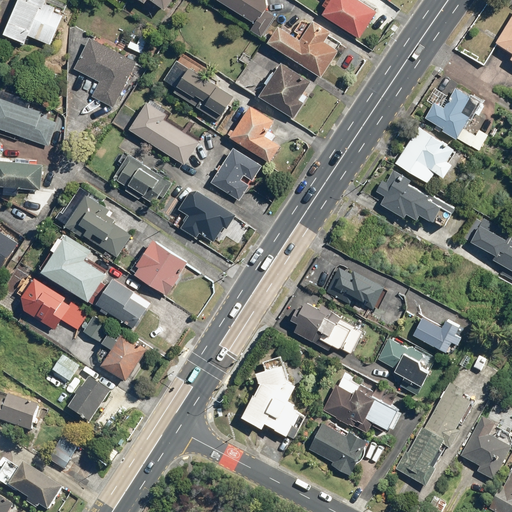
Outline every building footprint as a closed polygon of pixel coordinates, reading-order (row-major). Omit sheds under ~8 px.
[(52,45),(65,12),(45,4),(46,0),(17,0),(4,36),(25,44),(28,36),(52,45)] [(138,0),(145,4),(147,0),(148,0),(166,12),(174,0),(138,0)] [(250,30),(264,39),(279,16),(264,7),(268,0),(217,0),(254,23),(250,30)] [(378,14),(358,0),(332,0),(322,15),(360,40),(378,14)] [(511,17),(497,44),(511,53),(511,55),(510,60),(511,61),(511,17)] [(300,41),(278,27),(268,43),(323,79),(341,51),(326,41),(331,32),(313,21),(300,41)] [(101,82),(93,96),(114,107),(137,63),(90,37),(74,68),(101,82)] [(235,97),(177,61),(165,80),(177,88),(174,94),(219,122),(235,97)] [(269,82),(245,67),(235,82),(294,120),(308,98),(303,94),(312,81),(282,62),(269,82)] [(445,108),(434,102),(425,118),(444,128),(443,130),(458,138),(479,101),(456,88),(445,108)] [(428,99),(436,103),(442,93),(434,88),(428,99)] [(0,129),(50,147),(58,124),(40,118),(45,106),(0,90),(0,129)] [(184,166),(199,143),(166,121),(169,116),(148,102),(130,130),(184,166)] [(270,163),(280,148),(266,138),(278,121),(253,104),(231,137),(270,163)] [(447,160),(455,149),(442,140),(441,141),(420,127),(396,162),(428,183),(435,172),(445,178),(453,164),(447,160)] [(476,135),(464,128),(458,138),(480,150),(489,135),(479,129),(476,135)] [(43,165),(0,161),(0,151),(1,145),(0,144),(0,186),(40,190),(43,165)] [(240,201),(250,186),(241,180),(244,176),(253,181),(262,166),(234,148),(212,183),(240,201)] [(128,187),(125,192),(157,212),(175,184),(129,155),(114,178),(128,187)] [(412,179),(394,169),(387,182),(383,180),(377,191),(386,196),(382,204),(405,216),(407,213),(418,219),(421,213),(446,227),(456,207),(430,193),(429,195),(409,185),(412,179)] [(182,230),(196,238),(198,234),(214,243),(223,228),(226,230),(235,215),(196,191),(189,193),(178,209),(190,216),(182,230)] [(118,258),(132,235),(115,225),(117,222),(107,216),(110,210),(84,195),(65,226),(118,258)] [(511,232),(484,217),(472,241),(489,250),(488,253),(494,256),(493,259),(497,261),(495,264),(503,269),(501,273),(511,278),(511,232)] [(0,270),(2,271),(20,243),(0,229),(0,270)] [(88,303),(107,275),(84,261),(92,250),(67,234),(42,273),(88,303)] [(187,262),(155,240),(136,266),(139,268),(134,275),(168,298),(181,279),(177,276),(187,262)] [(374,310),(386,287),(354,271),(352,274),(339,267),(327,291),(350,304),(353,299),(374,310)] [(74,300),(41,279),(29,286),(22,298),(25,311),(56,330),(74,300)] [(151,302),(114,279),(97,307),(134,330),(151,302)] [(316,337),(351,356),(364,331),(343,319),(324,305),(320,309),(307,302),(302,310),(298,308),(291,320),(299,324),(295,332),(313,342),(316,337)] [(75,307),(64,322),(79,332),(89,316),(75,307)] [(110,326),(94,315),(83,331),(100,342),(110,326)] [(423,317),(414,336),(447,353),(453,342),(458,345),(462,338),(456,335),(461,327),(447,320),(443,327),(423,317)] [(118,340),(109,334),(103,343),(114,350),(103,366),(126,381),(147,350),(122,333),(118,340)] [(395,372),(423,387),(436,363),(389,338),(378,360),(396,369),(395,372)] [(62,355),(52,369),(70,381),(79,366),(62,355)] [(264,362),(266,370),(256,372),(260,385),(243,419),(263,429),(265,425),(294,440),(308,413),(288,403),(296,386),(289,382),(284,365),(281,357),(264,362)] [(390,428),(394,430),(403,413),(399,411),(400,410),(392,406),(397,396),(378,386),(375,391),(361,384),(361,385),(352,381),(354,377),(345,372),(339,385),(337,384),(322,410),(354,427),(367,434),(374,422),(389,430),(390,428)] [(90,376),(68,406),(88,421),(110,391),(90,376)] [(466,396),(450,388),(425,431),(423,430),(409,455),(407,453),(396,471),(427,490),(437,472),(435,471),(447,450),(451,452),(461,435),(457,433),(460,427),(462,428),(478,403),(465,397),(466,396)] [(0,421),(32,432),(40,408),(0,394),(0,421)] [(496,426),(482,419),(461,458),(480,468),(478,474),(495,483),(511,451),(511,448),(490,437),(496,426)] [(347,436),(323,424),(309,449),(333,462),(332,465),(351,476),(369,442),(349,432),(347,436)] [(64,468),(76,447),(61,438),(49,459),(64,468)] [(49,511),(65,489),(25,464),(21,470),(10,463),(0,478),(0,483),(16,494),(17,493),(29,500),(27,503),(39,510),(41,507),(49,511)] [(487,510),(491,511),(511,511),(511,477),(505,490),(499,487),(487,510)] [(10,511),(14,506),(0,496),(0,511),(10,511)] [(443,511),(447,505),(435,498),(427,511),(443,511)]
